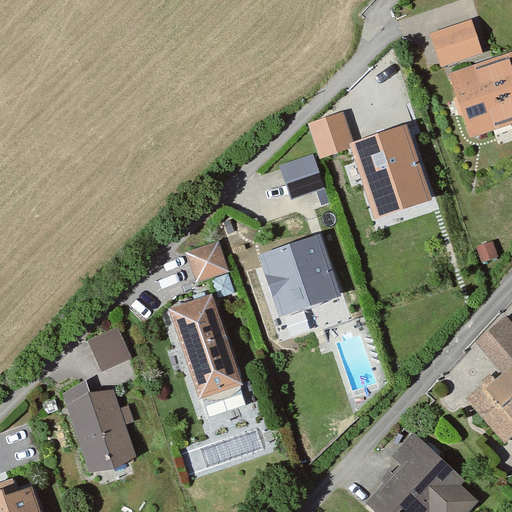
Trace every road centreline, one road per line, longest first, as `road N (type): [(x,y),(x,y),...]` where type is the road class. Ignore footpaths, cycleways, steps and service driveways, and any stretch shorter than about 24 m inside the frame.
road 1 (residential): [(387,0),(363,58),(0,413)]
road 2 (residential): [(511,287),(305,511)]
